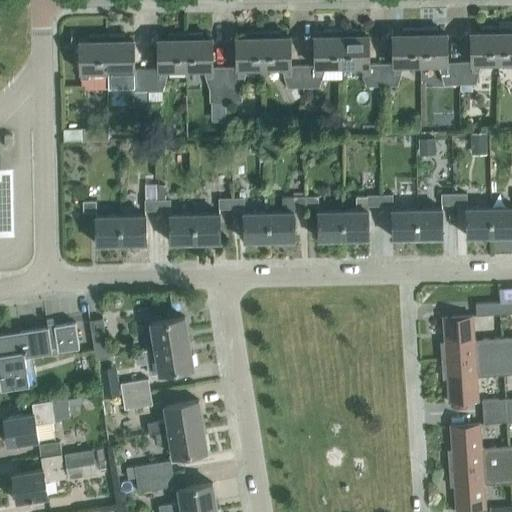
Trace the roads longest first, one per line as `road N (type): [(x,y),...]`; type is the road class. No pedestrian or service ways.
road 1 (residential): [(47,279),(41,0)]
road 2 (residential): [(406,267),(423,511)]
road 3 (residential): [(257,511),(215,271)]
road 4 (residential): [(215,271),(406,267)]
road 5 (residential): [(47,279),(215,271)]
